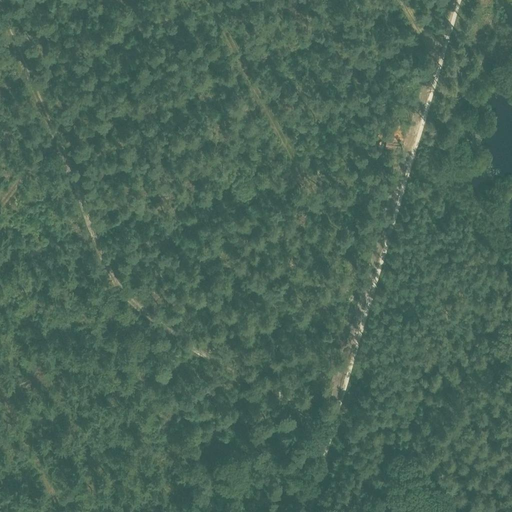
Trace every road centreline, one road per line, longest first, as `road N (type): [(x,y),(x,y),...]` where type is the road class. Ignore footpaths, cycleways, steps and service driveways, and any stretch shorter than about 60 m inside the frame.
road 1 (track): [(330,430),(210,361),(123,295),(0,17)]
road 2 (track): [(303,511),(454,0)]
road 3 (track): [(374,287),(344,251),(207,0)]
road 4 (track): [(59,511),(0,390)]
